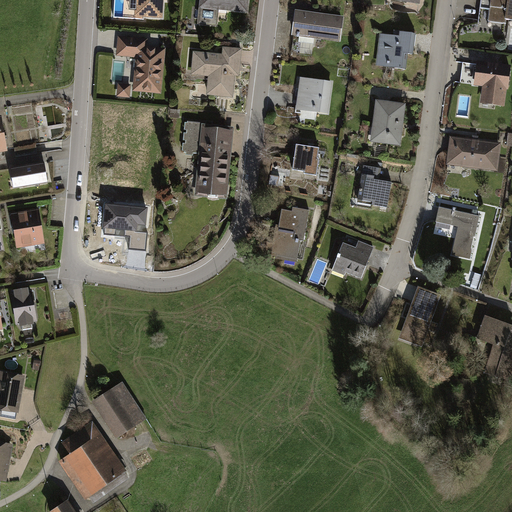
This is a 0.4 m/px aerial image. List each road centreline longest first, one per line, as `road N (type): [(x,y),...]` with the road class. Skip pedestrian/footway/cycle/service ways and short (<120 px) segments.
road 1 (residential): [(76,267),(167,283),(192,279),(229,253),(244,219),(273,0)]
road 2 (residential): [(446,0),(421,185),(370,320)]
road 3 (residential): [(76,267),(89,0)]
road 4 (track): [(196,511),(209,469),(201,457),(120,451)]
